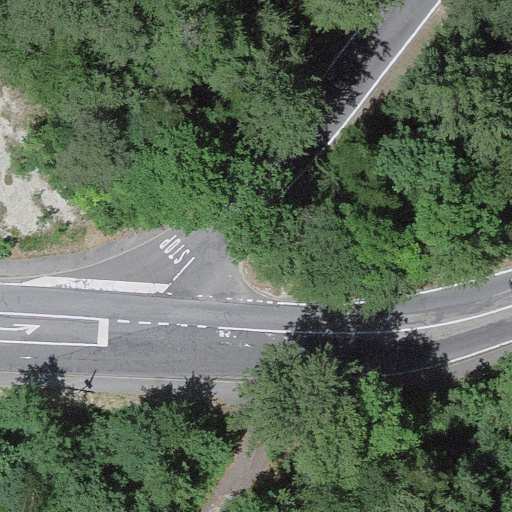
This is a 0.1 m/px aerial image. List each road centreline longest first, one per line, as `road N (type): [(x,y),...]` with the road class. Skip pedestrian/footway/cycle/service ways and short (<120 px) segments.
road 1 (unclassified): [(108,335),(160,287),(414,0)]
road 2 (tertiary): [(108,335),(276,341),(425,334),(511,305)]
road 3 (track): [(225,511),(276,341)]
